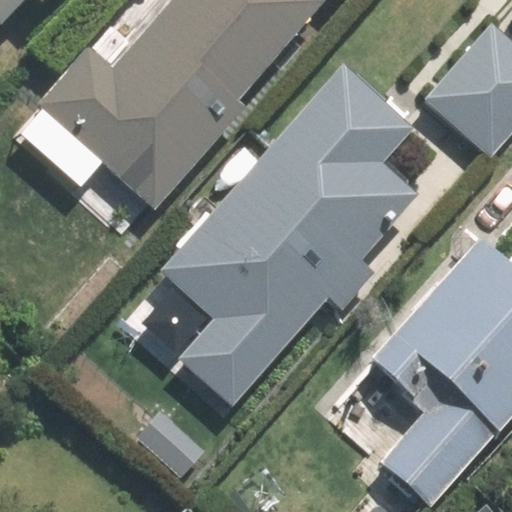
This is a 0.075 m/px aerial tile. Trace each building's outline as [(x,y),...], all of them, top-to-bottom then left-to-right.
[(0,0),(0,17),(14,2),(25,12),(36,0),(0,0)] [(160,0),(98,75),(77,57),(26,117),(144,216),(321,3),(324,6),(329,0),(160,0)] [(511,126),(511,47),(487,26),(415,108),(479,164),(511,126)] [(396,139),(318,75),(147,281),(200,325),(167,365),(226,414),(316,305),(333,320),(367,278),(354,267),(404,207),(366,176),(396,139)] [(511,238),(484,272),(454,248),(353,371),(414,421),(369,476),(412,511),(426,511),(511,407),(511,238)]
